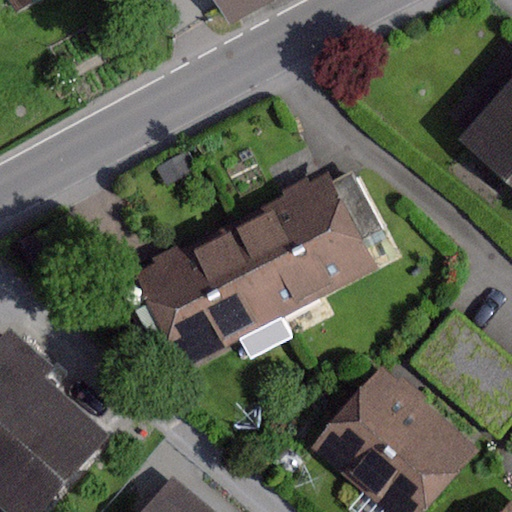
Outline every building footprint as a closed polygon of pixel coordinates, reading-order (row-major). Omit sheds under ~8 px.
[(239,0),(246,12),(266,0),(239,0)] [(511,106),(511,55),(465,111),(490,132),(511,106)] [(511,106),(490,132),(511,151),(511,106)] [(345,176),(251,225),(295,309),(389,260),(376,236),(398,225),(369,169),(347,180),(345,176)] [(308,332),(295,309),(251,225),(163,272),(165,276),(138,289),(168,345),(194,331),(207,356),(254,331),(266,354),(308,332)] [(511,345),(470,309),(427,359),(511,432),(511,345)] [(36,331),(0,370),(0,475),(41,511),(50,511),(124,429),(62,374),(72,363),(36,331)] [(400,373),(338,444),(416,511),(430,511),(486,448),(400,373)] [(228,511),(190,480),(162,511),(228,511)]
